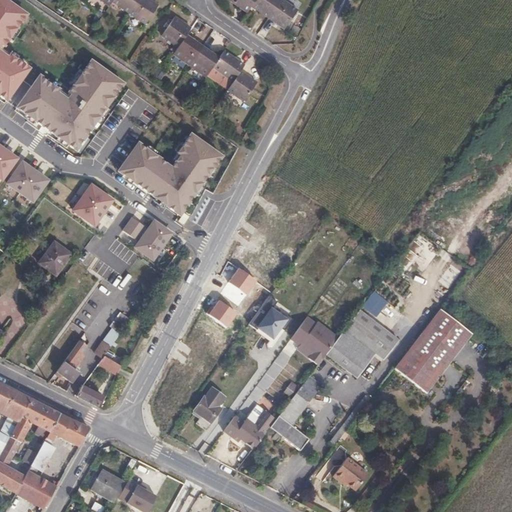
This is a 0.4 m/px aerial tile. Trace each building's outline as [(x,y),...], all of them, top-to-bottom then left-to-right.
[(0,0),(0,95),(4,99),(30,63),(1,45),(27,7),(16,0),(0,0)] [(129,13),(137,0),(113,0),(112,2),(129,13)] [(149,0),(137,0),(129,13),(145,24),(158,6),(149,0)] [(252,6),(256,0),(231,0),(248,12),(252,6)] [(256,0),(252,6),(269,18),(281,0),(256,0)] [(283,0),(281,0),(269,18),(284,29),(298,10),(283,0)] [(178,47),(186,36),(191,28),(175,17),(162,36),(178,47)] [(173,54),(189,66),(202,47),(186,36),(178,47),(173,54)] [(219,59),(202,47),(189,66),(206,77),(213,67),(219,59)] [(219,59),(213,67),(233,82),(240,71),(245,64),(224,51),(219,59)] [(65,89),(37,70),(12,103),(77,150),(126,82),(87,56),(65,89)] [(256,83),(240,71),(233,82),(227,90),(243,101),(256,83)] [(169,163),(137,141),(114,174),(179,219),(222,157),(189,134),(169,163)] [(0,176),(16,154),(0,143),(0,176)] [(45,177),(18,156),(1,180),(29,200),(45,177)] [(91,222),(110,195),(87,180),(69,204),(91,222)] [(170,230),(150,214),(131,241),(152,256),(170,230)] [(140,224),(131,218),(120,234),(129,240),(140,224)] [(33,226),(26,221),(14,237),(21,242),(33,226)] [(61,248),(54,243),(38,264),(54,275),(70,256),(61,248)] [(239,268),(229,281),(247,294),(257,281),(239,268)] [(238,314),(220,301),(209,315),(228,328),(238,314)] [(255,329),(272,341),(287,321),(270,308),(255,329)] [(390,372),(437,312),(433,310),(387,370),(390,372)] [(319,354),(324,357),(356,315),(352,312),(333,334),(319,354)] [(437,312),(390,372),(419,393),(465,333),(437,312)] [(319,354),(333,334),(309,315),(287,343),(312,362),(319,354)] [(343,372),(376,330),(356,315),(324,357),(343,372)] [(125,328),(116,321),(108,332),(117,338),(125,328)] [(376,330),(343,372),(349,376),(367,354),(377,361),(392,341),(376,330)] [(93,352),(102,359),(104,357),(117,338),(108,332),(107,334),(110,337),(105,344),(101,342),(93,352)] [(86,347),(78,341),(56,372),(71,383),(78,374),(70,368),(86,347)] [(104,357),(102,359),(93,372),(96,374),(101,367),(113,374),(111,379),(113,380),(119,366),(104,357)] [(267,432),(306,380),(302,377),(270,420),(263,429),(267,432)] [(313,385),(306,380),(267,432),(286,446),(296,433),(284,424),(313,385)] [(0,412),(16,421),(28,398),(9,388),(0,383),(0,412)] [(101,398),(83,388),(76,398),(96,408),(101,398)] [(222,398),(209,390),(203,400),(200,398),(192,411),(199,415),(194,424),(203,430),(219,408),(217,406),(222,398)] [(365,398),(361,395),(325,441),(330,444),(365,398)] [(35,433),(46,438),(59,413),(47,407),(40,404),(28,398),(16,421),(9,436),(3,447),(2,450),(13,455),(18,446),(19,445),(31,422),(39,426),(35,433)] [(162,405),(152,410),(161,428),(171,423),(162,405)] [(246,451),(263,429),(270,420),(256,411),(247,424),(244,422),(231,440),(246,451)] [(59,413),(46,438),(43,443),(50,447),(56,435),(79,447),(89,428),(59,413)] [(231,440),(244,422),(243,421),(240,426),(232,420),(221,434),(231,440)] [(9,436),(4,433),(0,440),(0,445),(3,447),(9,436)] [(296,433),(286,446),(293,451),(303,438),(296,433)] [(38,453),(32,465),(31,466),(41,471),(54,448),(50,447),(43,443),(38,453)] [(24,461),(32,465),(38,453),(30,449),(24,461)] [(13,455),(2,450),(0,453),(0,462),(7,466),(13,455)] [(361,473),(340,458),(326,477),(339,486),(340,485),(348,491),(361,473)] [(0,484),(16,494),(26,477),(21,474),(7,466),(0,462),(0,484)] [(28,472),(30,469),(26,466),(21,474),(26,477),(28,472)] [(38,477),(41,471),(31,466),(30,469),(28,472),(38,477)] [(124,483),(100,470),(90,488),(114,502),(115,500),(124,483)] [(28,472),(26,477),(16,494),(44,509),(58,484),(55,482),(53,485),(38,477),(28,472)] [(137,511),(144,511),(153,498),(134,487),(135,485),(126,480),(124,483),(115,500),(137,511)]
